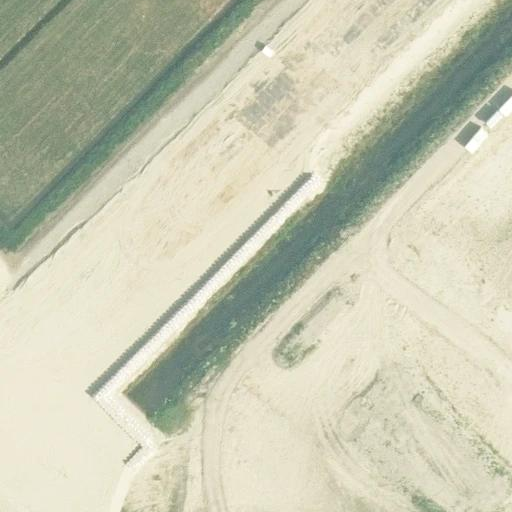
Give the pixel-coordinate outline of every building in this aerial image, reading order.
[(492,155),(491,156),(511,175),(511,141),(508,138),(504,142),(501,138),(491,150),(494,153),(492,155)] [(491,154),(473,174),(494,193),(484,200),(503,218),(511,208),(511,207),(505,201),(511,194),(511,175),(491,156),(492,155),(491,154)] [(441,210),(471,238),(487,221),(494,228),(503,218),(484,200),(476,209),(458,192),(441,210)] [(427,224),(423,228),(442,246),(433,255),(452,273),(462,262),(455,256),(471,238),(441,210),(440,209),(437,213),(434,210),(423,221),(427,224)] [(511,268),(506,263),(481,290),(495,303),(496,303),(511,286),(511,268)] [(495,303),(494,304),(510,318),(511,317),(510,317),(511,314),(511,286),(496,303),(495,303)]
